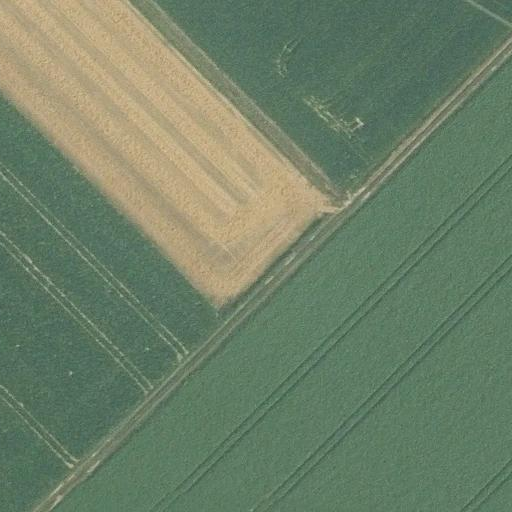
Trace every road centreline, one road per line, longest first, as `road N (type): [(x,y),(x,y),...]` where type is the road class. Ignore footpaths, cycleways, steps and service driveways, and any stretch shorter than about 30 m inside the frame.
road 1 (track): [(73,511),(511,74)]
road 2 (track): [(364,223),(139,0)]
